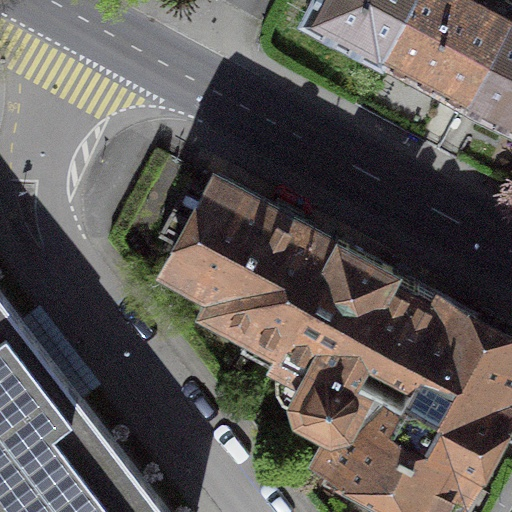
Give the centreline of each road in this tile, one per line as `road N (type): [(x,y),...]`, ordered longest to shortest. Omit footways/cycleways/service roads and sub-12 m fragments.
road 1 (residential): [(253,511),(47,242),(36,189),(37,133),(50,85),(86,23)]
road 2 (secondary): [(511,251),(199,85)]
road 3 (secondary): [(199,85),(86,23)]
